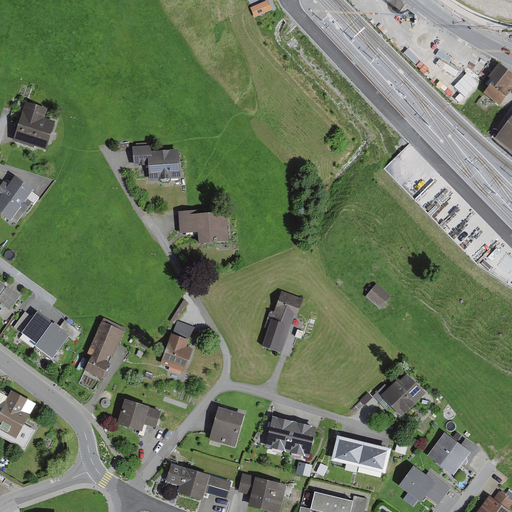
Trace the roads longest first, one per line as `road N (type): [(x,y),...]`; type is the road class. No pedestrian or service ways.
road 1 (residential): [(128,498),(224,386),(386,433)]
road 2 (residential): [(95,468),(75,418),(0,358)]
